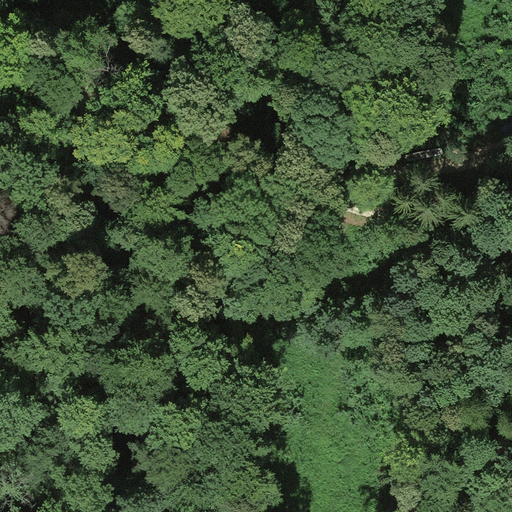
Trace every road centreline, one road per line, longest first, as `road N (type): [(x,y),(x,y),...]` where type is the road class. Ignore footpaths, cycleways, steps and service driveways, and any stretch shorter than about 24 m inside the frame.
road 1 (track): [(0,70),(247,175),(511,242)]
road 2 (track): [(326,197),(511,129)]
road 3 (track): [(124,119),(0,147)]
